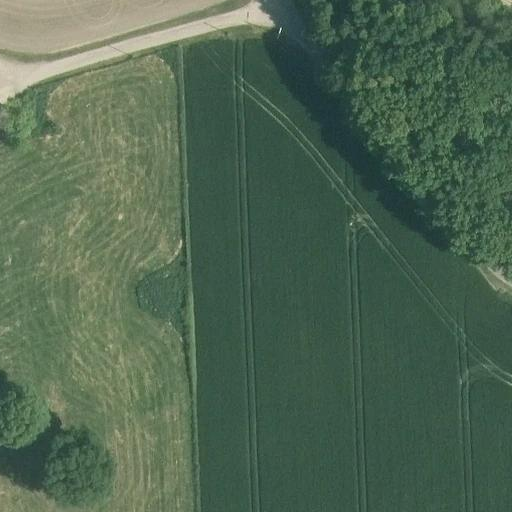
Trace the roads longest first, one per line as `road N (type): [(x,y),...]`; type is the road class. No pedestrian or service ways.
road 1 (track): [(511,279),(273,0)]
road 2 (track): [(274,5),(31,76)]
